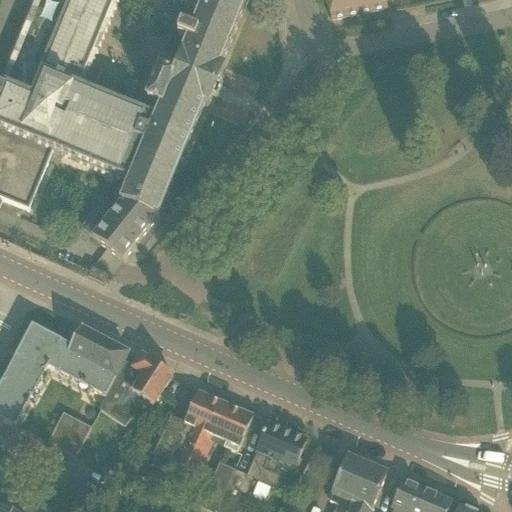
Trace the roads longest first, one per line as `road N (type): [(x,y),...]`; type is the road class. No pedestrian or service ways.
road 1 (tertiary): [(395,439),(99,311)]
road 2 (residential): [(158,271),(340,52)]
road 3 (unclassified): [(340,52),(511,17)]
